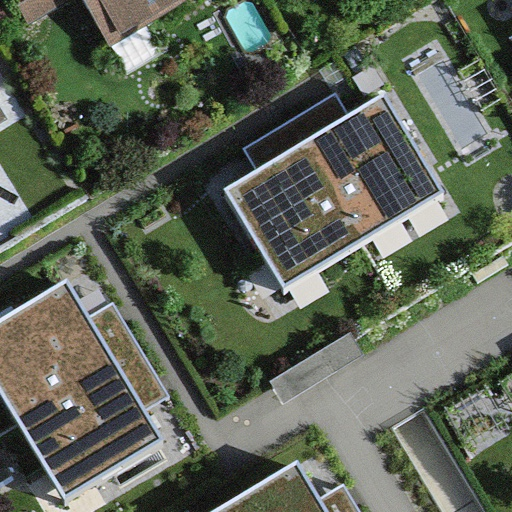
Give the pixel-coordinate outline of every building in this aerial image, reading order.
[(21,0),(34,22),(72,0),(21,0)] [(81,0),(109,50),(198,0),(81,0)] [(0,102),(0,124),(10,119),(0,102)] [(383,110),(307,155),(362,246),(438,200),(383,110)] [(307,155),(232,201),(286,291),(362,246),(307,155)] [(112,371),(66,294),(0,334),(0,394),(19,426),(112,371)] [(158,447),(112,371),(19,426),(66,503),(158,447)] [(317,511),(297,477),(238,511),(317,511)]
